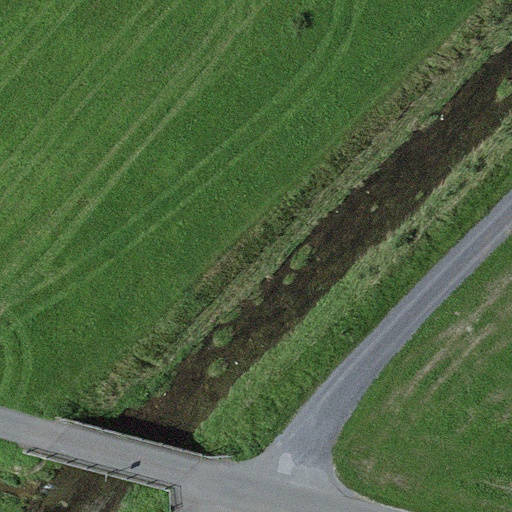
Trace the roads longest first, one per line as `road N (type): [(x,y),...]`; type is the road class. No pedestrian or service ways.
road 1 (track): [(511,226),(224,511)]
road 2 (track): [(0,423),(342,511)]
